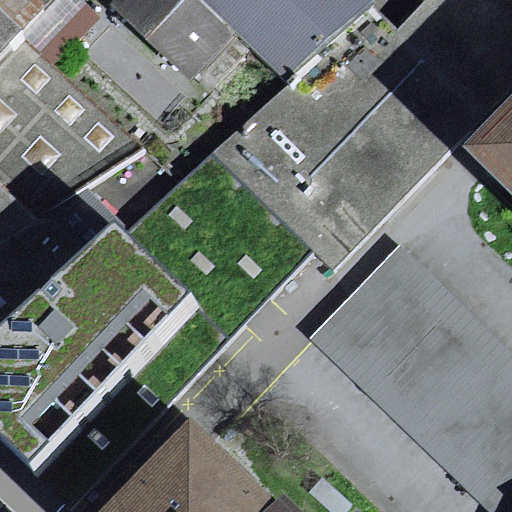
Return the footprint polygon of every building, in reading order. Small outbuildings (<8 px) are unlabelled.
[(511,0),(0,0),(0,11),(24,35),(146,149),(242,54),(288,96),(217,160),(332,270),(511,88),(511,0)] [(0,59),(24,35),(0,11),(0,59)] [(24,35),(0,59),(0,345),(122,233),(181,182),(146,149),(24,35)] [(0,345),(0,440),(38,476),(200,305),(122,233),(0,345)] [(511,511),(511,348),(409,250),(318,344),(493,511),(511,511)] [(200,305),(38,476),(73,511),(236,339),(200,305)] [(291,511),(206,431),(129,511),(291,511)]
